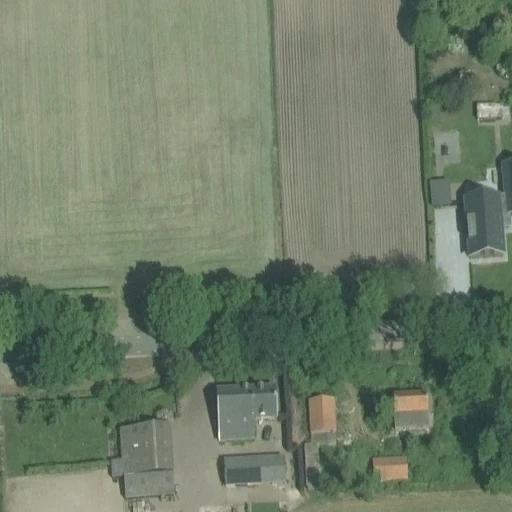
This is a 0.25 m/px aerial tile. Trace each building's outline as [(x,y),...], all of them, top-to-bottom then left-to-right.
[(501,108),(475,108),(475,122),(501,122),(501,108)] [(468,131),(469,157),(496,156),(495,130),(468,131)] [(511,168),(502,169),(505,198),(505,200),(506,217),(507,217),(509,216),(511,216),(511,168)] [(482,202),(465,203),(467,224),(466,224),(466,225),(467,225),(468,236),(469,244),(467,244),(468,245),(470,260),(502,258),(500,229),(508,229),(507,217),(506,217),(505,200),(482,202)] [(216,393),(219,444),(254,442),(253,423),(276,421),(274,390),(216,393)] [(394,432),(428,430),(426,397),(392,399),(394,432)] [(334,435),(333,403),(308,404),(310,436),(334,435)] [(123,480),(125,500),(173,497),(168,428),(109,433),(113,481),(123,480)] [(313,494),(326,494),(325,451),(312,451),(313,494)] [(406,458),(372,460),(373,485),(407,483),(406,458)] [(264,462),(223,464),(225,489),(265,487),(264,462)]
